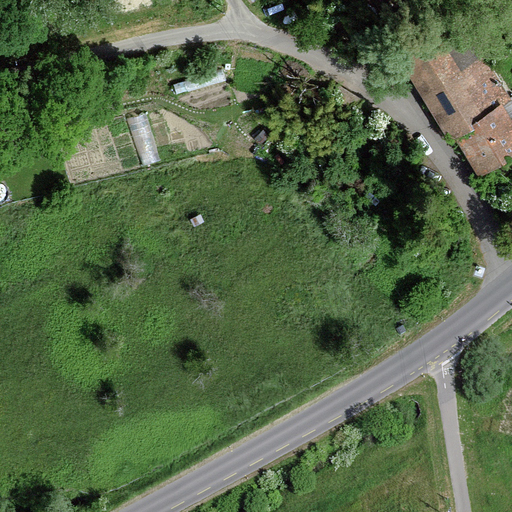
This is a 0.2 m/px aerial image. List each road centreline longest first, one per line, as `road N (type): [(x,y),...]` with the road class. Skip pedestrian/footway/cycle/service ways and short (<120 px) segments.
road 1 (unclassified): [(0,80),(183,35),(252,33),(289,42),(393,99),(416,121),(511,259)]
road 2 (tertiary): [(440,340),(144,511)]
road 3 (unclassified): [(440,340),(465,511)]
